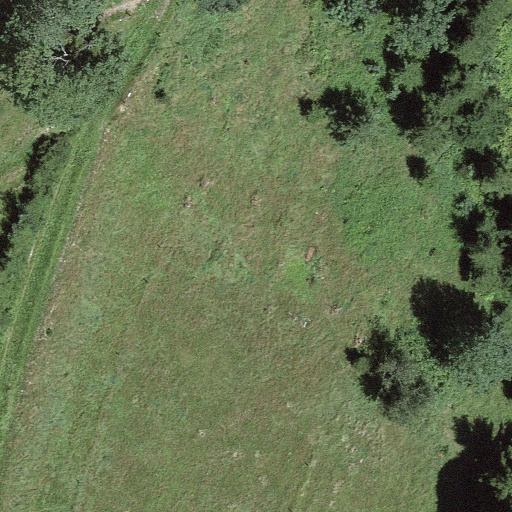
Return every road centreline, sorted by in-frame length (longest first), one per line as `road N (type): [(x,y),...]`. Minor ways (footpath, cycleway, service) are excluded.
road 1 (track): [(0,427),(76,176),(159,0)]
road 2 (track): [(0,98),(122,0)]
